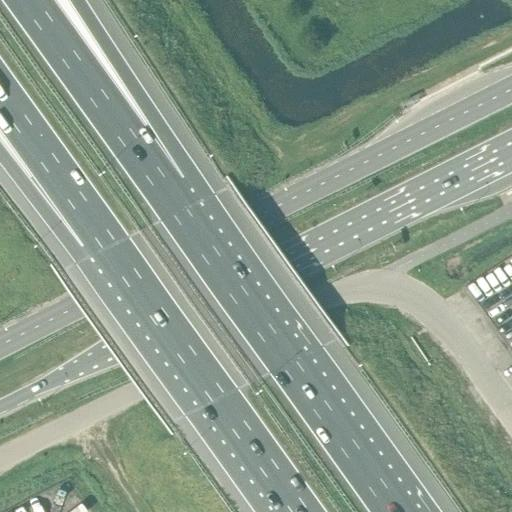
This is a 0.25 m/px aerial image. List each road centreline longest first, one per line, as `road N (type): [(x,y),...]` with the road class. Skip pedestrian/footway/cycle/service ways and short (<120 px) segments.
road 1 (secondary): [(0,407),(511,150)]
road 2 (secondary): [(511,89),(0,345)]
road 3 (residential): [(0,459),(301,308),(376,282)]
road 4 (motorway): [(394,511),(163,186)]
road 5 (motorway): [(103,237),(299,511)]
road 6 (motorway): [(163,186),(27,0)]
road 7 (motorway): [(163,186),(161,132),(77,0)]
road 8 (residential): [(511,420),(444,320),(417,296),(376,282)]
road 9 (motorway): [(0,94),(103,237)]
road 10 (motorway): [(0,149),(103,237)]
